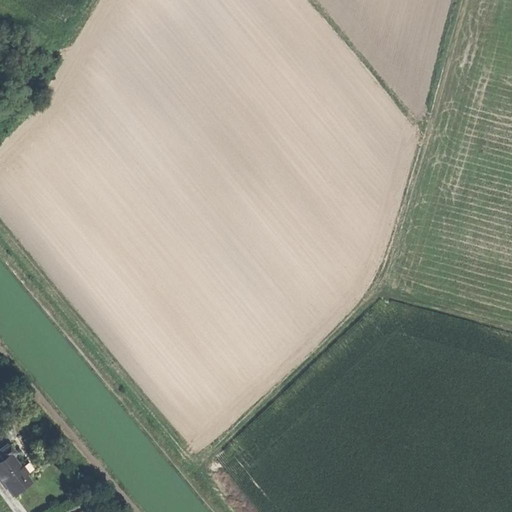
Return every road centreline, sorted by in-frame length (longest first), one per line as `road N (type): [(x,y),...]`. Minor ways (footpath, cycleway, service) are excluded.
road 1 (track): [(464,0),(388,282),(197,463),(0,227)]
road 2 (track): [(214,511),(0,254)]
road 3 (track): [(381,290),(511,326)]
